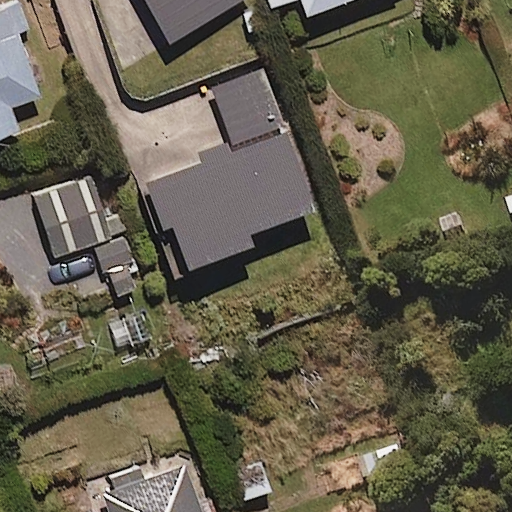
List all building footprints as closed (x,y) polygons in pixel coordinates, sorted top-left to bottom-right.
[(4,94),(34,85),(18,33),(30,29),(21,0),(0,0),(0,118),(10,115),(4,94)] [(140,0),(162,39),(235,0),(140,0)] [(304,196),(261,70),(209,88),(228,143),(140,174),(173,271),(201,262),(196,245),(240,230),(236,219),(304,196)] [(105,229),(90,176),(33,193),(50,252),(96,239),(110,292),(135,285),(118,225),(105,229)] [(200,511),(180,455),(92,487),(100,511),(207,511),(206,511),(200,511)]
